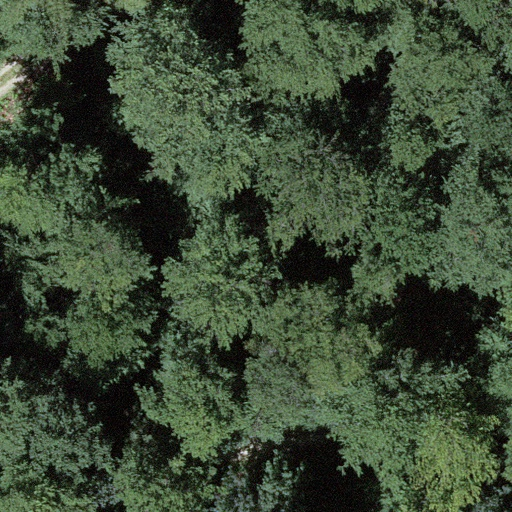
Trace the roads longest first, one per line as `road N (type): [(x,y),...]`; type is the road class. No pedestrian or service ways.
road 1 (track): [(0,502),(320,421),(511,414)]
road 2 (track): [(102,0),(0,84)]
